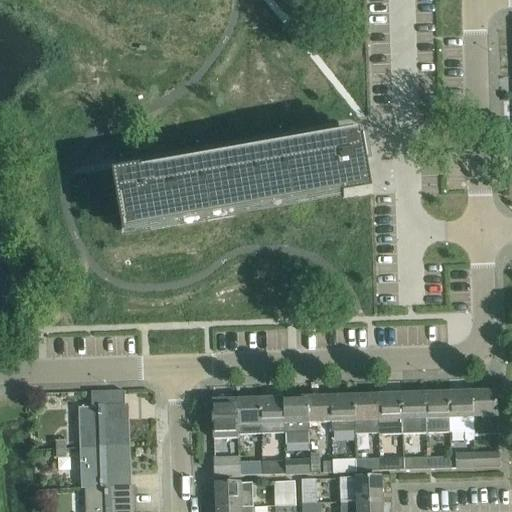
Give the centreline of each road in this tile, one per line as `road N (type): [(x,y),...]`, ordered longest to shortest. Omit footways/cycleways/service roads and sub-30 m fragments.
road 1 (residential): [(176,367),(467,354),(480,345),(485,325),(481,231)]
road 2 (residential): [(481,231),(473,0)]
road 3 (residential): [(0,374),(176,367)]
road 4 (residential): [(181,511),(176,367)]
